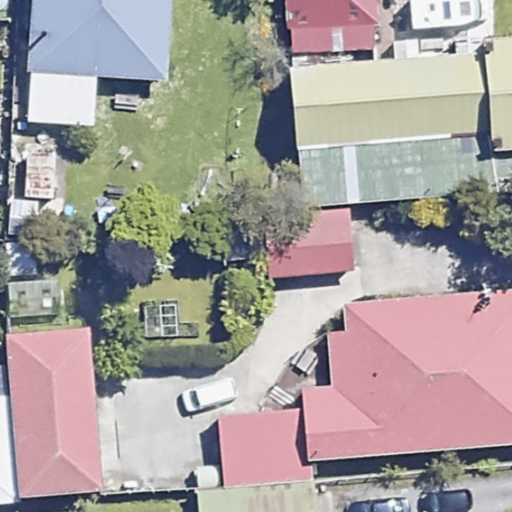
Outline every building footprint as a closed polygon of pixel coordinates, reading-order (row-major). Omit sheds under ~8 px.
[(155,0),(31,0),(28,55),(151,62),(155,0)] [(375,0),(284,0),(286,55),(377,53),(375,0)] [(511,49),(289,71),(303,209),(476,192),(472,150),(511,146),(511,49)] [(353,274),(348,216),(255,225),(260,282),(353,274)] [(300,378),(306,458),(511,442),(511,289),(345,303),(347,335),(328,336),(331,376),(300,378)] [(86,327),(16,328),(19,494),(89,493),(86,327)] [(0,508),(15,507),(7,348),(0,348),(0,508)]
